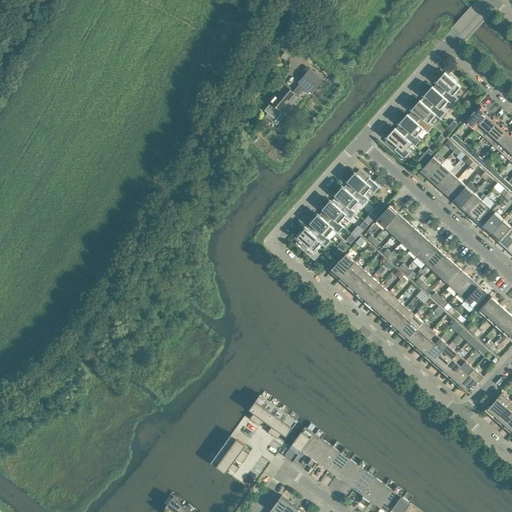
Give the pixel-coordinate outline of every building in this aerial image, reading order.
[(269,101),(280,111),(294,94),(297,97),(304,87),(311,93),(322,79),(309,68),(298,82),(299,83),(292,92),(283,84),(269,101)] [(453,95),(461,86),(445,72),(437,81),(448,90),(443,96),(448,100),(448,101),(452,104),(457,98),(453,95)] [(441,109),(448,101),(448,100),(443,96),(432,86),(424,95),(435,104),(430,109),(436,114),(436,115),(440,118),(445,112),(441,109)] [(429,122),(436,115),(436,114),(430,109),(420,100),(412,109),(422,118),(418,123),(424,128),(423,128),(427,132),(433,126),(429,122)] [(475,129),(490,112),(484,107),(481,103),(477,107),(466,120),(475,129)] [(466,116),(471,110),(466,106),(461,112),(466,116)] [(484,136),(499,120),(498,119),(499,118),(495,115),(494,116),(490,112),(475,129),(476,129),(484,136)] [(416,136),(423,128),(424,128),(418,123),(408,114),(400,123),(410,132),(406,137),(405,137),(411,142),(415,146),(420,140),(416,136)] [(453,130),(458,124),(454,120),(449,126),(453,130)] [(493,144),(508,128),(507,127),(508,126),(504,123),(503,124),(499,120),(484,136),(493,144)] [(405,149),(411,142),(405,137),(406,137),(395,127),(387,136),(398,146),(394,149),(404,158),(409,152),(405,149)] [(502,152),(511,141),(511,132),(508,128),(493,144),(502,152)] [(463,141),(454,133),(451,137),(460,145),(463,141)] [(441,144),(446,138),(441,134),(436,140),(441,144)] [(472,149),(463,141),(460,145),(469,153),(472,149)] [(511,160),(511,159),(511,141),(502,152),(511,160)] [(428,158),(434,152),(429,148),(424,154),(428,158)] [(481,157),(472,149),(469,153),(478,161),(481,157)] [(423,164),(428,158),(424,154),(419,160),(423,164)] [(429,178),(442,164),(434,156),(421,171),(429,178)] [(490,165),(481,157),(478,161),(487,169),(490,165)] [(437,185),(450,171),(442,164),(429,178),(437,185)] [(499,174),(490,165),(487,169),(496,177),(499,174)] [(445,192),(458,178),(450,171),(437,185),(445,192)] [(373,192),(379,186),(369,177),(366,181),(355,172),(347,181),(358,190),(364,195),(369,188),(373,192)] [(508,182),(499,174),(496,177),(505,185),(508,182)] [(454,200),(466,185),(458,178),(445,192),(454,200)] [(462,207),(474,193),(466,185),(454,200),(462,207)] [(363,195),(364,195),(358,190),(354,195),(343,186),(335,195),(345,204),(346,204),(351,209),(358,201),(362,205),(368,199),(363,195)] [(470,214),(482,200),(474,193),(462,207),(470,214)] [(351,210),(351,209),(346,204),(345,204),(341,209),(331,200),(323,209),(333,218),(339,223),(340,221),(345,216),(349,219),(355,213),(351,210)] [(381,210),(387,204),(382,200),(377,206),(381,210)] [(491,207),(482,200),(470,214),(478,222),(491,207)] [(386,227),(399,213),(390,205),(377,219),(386,227)] [(376,216),(381,210),(377,206),(371,212),(376,216)] [(491,233),(504,219),(496,211),(483,226),(491,233)] [(394,234),(407,220),(399,213),(386,227),(394,234)] [(344,225),(340,221),(339,223),(333,218),(329,223),(318,214),(310,223),(321,232),(327,237),(327,236),(335,227),(339,231),(344,225)] [(499,240),(511,226),(504,219),(491,233),(499,240)] [(363,230),(369,224),(364,220),(359,226),(363,230)] [(402,241),(415,227),(407,220),(394,234),(402,241)] [(507,248),(511,242),(511,226),(499,240),(507,248)] [(331,239),(327,236),(327,237),(321,232),(316,237),(306,227),(298,236),(300,238),(296,243),(315,260),(319,255),(314,250),(322,242),(326,246),(331,239)] [(410,249),(423,234),(415,227),(402,241),(410,249)] [(351,243),(356,238),(352,233),(347,239),(351,243)] [(371,233),(367,238),(372,242),(376,238),(371,233)] [(418,256),(431,241),(423,234),(410,249),(418,256)] [(380,242),(376,238),(372,242),(376,246),(380,242)] [(426,263),(439,249),(431,241),(418,256),(426,263)] [(338,257),(344,251),(339,247),(334,253),(338,257)] [(387,248),(383,252),(388,256),(392,252),(387,248)] [(434,270),(447,256),(439,249),(426,263),(434,270)] [(397,256),(392,252),(388,256),(393,260),(397,256)] [(339,279),(355,261),(346,253),(330,271),(339,279)] [(442,277),(455,263),(447,256),(434,270),(442,277)] [(348,287),(364,269),(355,261),(339,279),(348,287)] [(404,271),(408,266),(404,262),(400,267),(404,271)] [(450,284),(463,270),(455,263),(442,277),(450,284)] [(413,270),(408,266),(404,271),(409,275),(413,270)] [(356,294),(372,276),(364,269),(348,287),(356,294)] [(404,275),(399,270),(396,273),(400,278),(404,275)] [(458,292),(471,277),(463,270),(450,284),(458,292)] [(404,275),(400,279),(404,283),(408,279),(404,275)] [(365,302),(381,284),(372,276),(356,294),(365,302)] [(420,277),(416,281),(420,285),(424,281),(420,277)] [(466,299),(479,285),(471,277),(458,292),(466,299)] [(417,286),(413,282),(408,287),(413,291),(417,286)] [(373,309),(389,291),(381,284),(365,302),(373,309)] [(487,292),(479,285),(466,299),(475,306),(487,292)] [(382,317),(398,299),(389,291),(373,309),(382,317)] [(437,300),(441,295),(436,291),(432,296),(437,300)] [(445,299),(441,295),(437,300),(441,304),(445,299)] [(488,318),(500,304),(492,296),(479,311),(488,318)] [(390,325),(406,307),(398,299),(382,317),(390,325)] [(496,325),(509,311),(500,304),(488,318),(496,325)] [(452,306),(448,310),(453,314),(457,310),(452,306)] [(399,332),(415,314),(406,307),(390,325),(399,332)] [(461,314),(457,310),(453,314),(457,318),(461,314)] [(504,333),(511,323),(511,314),(509,311),(496,325),(504,333)] [(408,340),(423,322),(415,314),(399,332),(408,340)] [(416,348),(432,330),(423,322),(408,340),(416,348)] [(474,333),(478,329),(474,325),(470,329),(474,333)] [(483,333),(478,329),(474,333),(479,338),(483,333)] [(425,355),(441,337),(432,330),(416,348),(425,355)] [(433,363),(449,345),(441,337),(425,355),(433,363)] [(490,348),(494,343),(490,339),(486,344),(490,348)] [(499,347),(494,343),(490,348),(495,352),(499,347)] [(442,370),(458,352),(449,345),(433,363),(442,370)] [(450,378),(466,360),(458,352),(442,370),(450,378)] [(459,386),(475,368),(466,360),(450,378),(459,386)] [(479,381),(484,376),(475,368),(459,386),(469,395),(473,390),(472,389),(479,381)] [(496,419),(511,401),(502,392),(497,398),(491,405),(490,404),(486,410),(496,419)] [(270,401),(260,394),(250,409),(255,412),(250,418),(255,422),(270,401)] [(504,426),(511,417),(511,400),(511,401),(496,419),(504,426)] [(268,422),(279,408),(270,401),(255,422),(260,425),(264,419),(268,422)] [(273,435),(288,414),(279,408),(268,422),(273,425),(268,431),(273,435)] [(287,436),(298,421),(288,414),(273,435),(278,438),(282,432),(287,436)] [(305,426),(305,427),(293,443),(302,450),(314,432),(305,426)] [(311,456),(323,439),(314,432),(302,450),(311,456)] [(246,444),(232,434),(225,443),(246,458),(249,453),(243,449),(246,444)] [(319,462),(332,445),(323,439),(311,456),(319,462)] [(225,443),(218,452),(233,463),(236,458),(242,463),(246,458),(225,443)] [(328,469),(341,451),(332,445),(319,462),(328,469)] [(337,475),(349,458),(341,451),(328,469),(337,475)] [(218,452),(211,462),(226,472),(230,467),(236,472),(239,467),(233,463),(218,452)] [(346,481),(358,464),(349,458),(337,475),(346,481)] [(354,488),(367,470),(358,464),(346,481),(354,488)] [(363,494),(376,477),(367,470),(354,488),(363,494)] [(372,500),(385,483),(376,477),(363,494),(372,500)] [(381,507),(393,489),(385,483),(372,500),(381,507)] [(388,511),(390,511),(402,495),(393,489),(381,507),(388,511)] [(274,511),(275,511),(283,511),(291,501),(282,495),(269,511),(274,511)] [(403,511),(410,503),(411,502),(402,495),(390,511),(403,511)] [(180,511),(185,505),(173,497),(162,511),(180,511)] [(296,511),(300,508),(291,501),(283,511),(296,511)]
